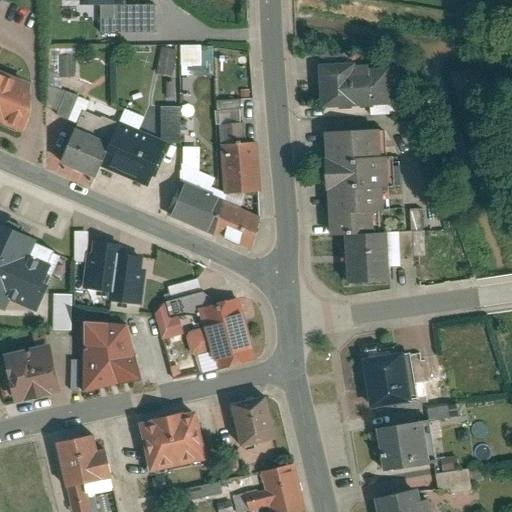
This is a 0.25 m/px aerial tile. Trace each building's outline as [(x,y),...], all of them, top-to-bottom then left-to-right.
[(167,44),(161,71),(178,75),(184,48),(167,44)] [(65,51),(65,74),(83,74),(83,51),(65,51)] [(366,59),(326,61),(328,104),(402,101),(401,64),(366,65),(366,59)] [(0,93),(0,110),(15,117),(25,95),(4,85),(0,93)] [(63,111),(84,121),(94,98),(73,89),(63,111)] [(127,120),(120,137),(109,164),(155,184),(174,139),(127,120)] [(82,121),(66,159),(104,175),(109,164),(120,137),(82,121)] [(397,208),(393,126),(328,129),(333,233),(349,232),(385,231),(384,209),(397,208)] [(227,141),(231,191),(268,188),(264,138),(227,141)] [(233,198),(186,178),(172,211),(220,231),(233,198)] [(271,212),(233,198),(220,231),(258,245),(271,212)] [(21,301),(47,313),(59,286),(56,284),(67,261),(46,251),(54,234),(0,209),(0,210),(0,303),(16,311),(21,301)] [(402,230),(385,231),(349,232),(350,282),(404,280),(402,230)] [(114,290),(113,299),(149,303),(153,267),(150,267),(151,253),(127,251),(128,243),(100,240),(98,251),(91,251),(87,287),(114,290)] [(195,328),(192,333),(196,352),(201,354),(220,349),(225,366),(265,354),(247,293),(202,307),(207,324),(195,328)] [(137,322),(90,318),(94,390),(160,374),(144,353),(137,322)] [(60,338),(12,351),(25,399),(73,386),(60,338)] [(372,354),(380,406),(426,399),(418,347),(372,354)] [(245,445),(282,437),(273,394),(235,402),(245,445)] [(212,459),(201,406),(143,418),(154,471),(212,459)] [(435,418),(383,426),(389,468),(441,461),(435,418)] [(118,478),(112,448),(105,449),(101,432),(62,441),(71,486),(67,486),(72,511),(88,511),(93,511),(87,484),(118,478)] [(462,453),(444,455),(447,469),(464,467),(462,453)] [(275,511),(301,511),(304,511),(311,510),(301,462),(267,468),(270,488),(250,492),(253,511),(275,506),(275,511)] [(180,502),(222,491),(219,481),(178,492),(180,502)] [(428,486),(382,496),(385,511),(442,511),(439,496),(431,498),(428,486)] [(58,511),(57,502),(9,511),(58,511)]
